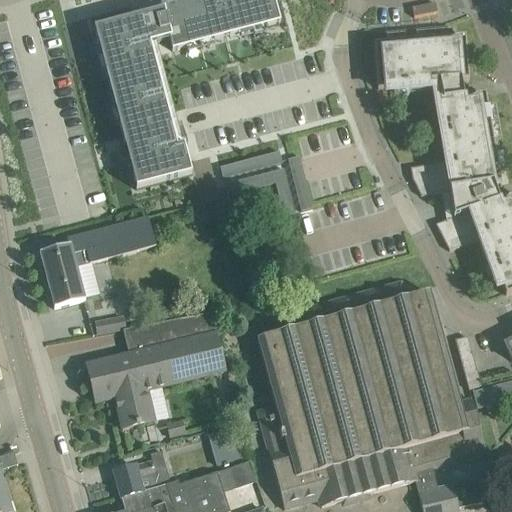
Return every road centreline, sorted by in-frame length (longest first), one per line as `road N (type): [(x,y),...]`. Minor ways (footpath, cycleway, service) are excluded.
road 1 (residential): [(358,0),(341,55),(379,160),(454,307),(475,328),(511,317)]
road 2 (tertiary): [(66,511),(0,292)]
